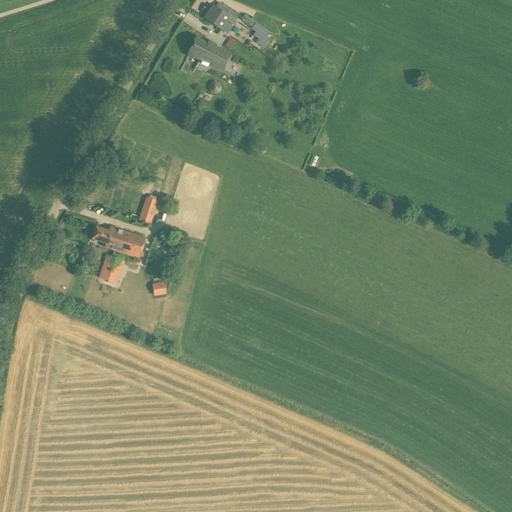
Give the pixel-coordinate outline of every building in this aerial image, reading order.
[(227,33),(235,20),(213,5),(204,18),(227,33)] [(255,22),(245,15),(241,20),(252,27),(255,22)] [(257,41),(263,45),(272,32),(256,21),(252,27),(257,30),(254,34),(259,37),(257,41)] [(211,64),(223,69),(229,55),(219,48),(217,50),(215,48),(216,47),(208,41),(207,44),(197,37),(187,56),(188,56),(189,55),(200,60),(202,56),(213,60),(212,62),(211,64)] [(206,115),(197,110),(194,116),(203,120),(206,115)] [(150,224),(157,201),(146,197),(138,220),(150,224)] [(138,258),(144,238),(109,227),(108,231),(95,227),(91,239),(106,243),(105,247),(138,258)] [(117,284),(124,261),(106,255),(98,278),(117,284)] [(166,295),(164,282),(152,284),(154,296),(166,295)]
